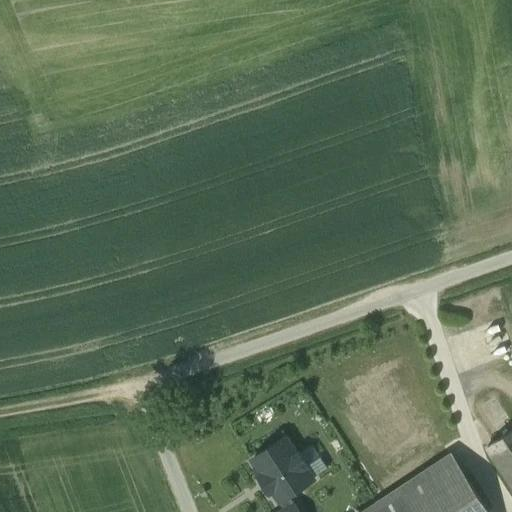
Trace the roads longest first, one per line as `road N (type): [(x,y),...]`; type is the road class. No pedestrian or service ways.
road 1 (unclassified): [(511,256),(133,383),(183,511)]
road 2 (track): [(133,383),(0,404)]
